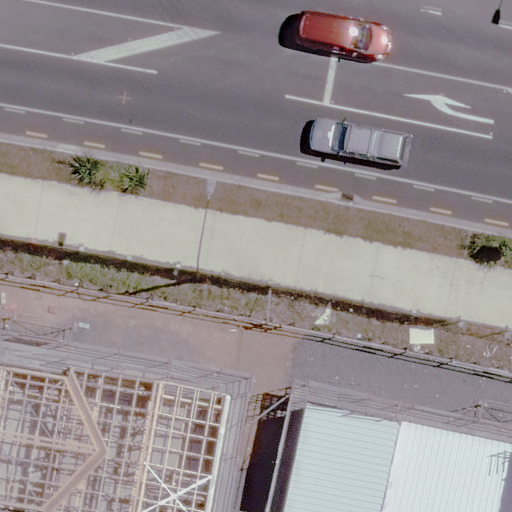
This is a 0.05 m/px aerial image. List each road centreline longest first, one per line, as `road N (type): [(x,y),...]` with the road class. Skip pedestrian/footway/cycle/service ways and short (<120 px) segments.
road 1 (secondary): [(329,78),(511,113)]
road 2 (secondary): [(156,45),(329,78)]
road 3 (secondary): [(0,19),(156,45)]
